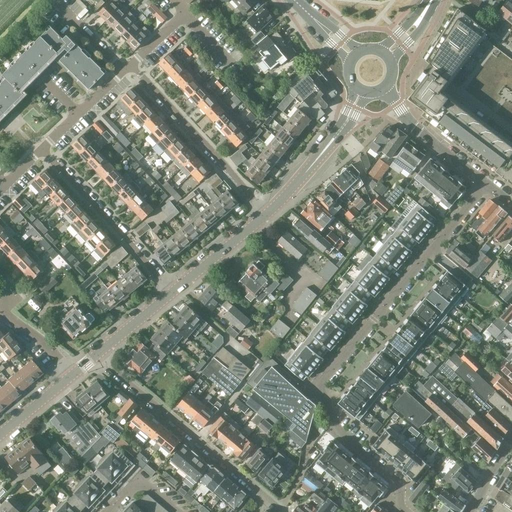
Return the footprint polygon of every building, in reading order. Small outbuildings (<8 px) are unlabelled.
[(118,0),(111,0),(99,13),(106,20),(119,8),(123,4),(118,0)] [(233,0),(239,6),(238,8),(243,14),(257,2),(255,0),(233,0)] [(511,13),(511,2),(509,0),(508,0),(498,13),(507,20),(511,13)] [(151,12),(155,16),(159,11),(152,3),(149,6),(153,10),(151,12)] [(257,32),(273,17),(263,6),(247,21),(257,32)] [(126,15),(119,8),(106,20),(113,28),(126,15)] [(414,91),(408,99),(424,111),(421,115),(502,177),(508,181),(511,184),(511,59),(482,36),(487,30),(458,8),(426,61),(433,66),(428,74),(424,70),(410,88),(414,91)] [(159,11),(155,16),(159,19),(160,18),(164,21),(167,18),(159,11)] [(130,12),(126,15),(113,28),(121,35),(133,22),(137,19),(130,12)] [(133,22),(121,35),(128,42),(141,30),(140,29),(133,22)] [(68,43),(51,26),(3,75),(7,78),(0,85),(0,119),(24,95),(20,91),(55,56),(89,90),(105,73),(101,69),(101,68),(76,43),(76,44),(71,39),(68,43)] [(144,26),(140,29),(141,30),(128,42),(135,50),(151,34),(144,26)] [(234,32),(229,26),(225,30),(230,35),(234,32)] [(256,45),(265,36),(261,31),(252,40),(256,45)] [(301,67),(301,68),(304,65),(297,57),(297,56),(295,53),(296,53),(292,49),(296,45),(292,40),(285,46),(283,43),(284,42),(284,40),(283,39),(277,31),(269,38),(268,35),(257,45),(266,56),(262,59),(271,70),(279,63),(281,65),(288,59),(290,62),(294,59),(301,67)] [(179,44),(187,53),(192,49),(184,40),(179,44)] [(177,55),(174,57),(170,53),(159,63),(167,72),(181,59),(177,55)] [(169,77),(174,81),(186,70),(182,66),(186,62),(182,58),(181,59),(167,72),(170,75),(169,77)] [(284,88),(287,91),(302,105),(298,109),(309,118),(322,106),(323,108),(325,108),(327,107),(328,106),(327,103),(325,101),(330,97),(331,98),(333,97),(333,96),(334,95),(334,94),(334,93),(333,93),(333,92),(330,89),(332,87),(327,81),(328,80),(322,74),(320,76),(315,70),(311,73),(307,68),(304,68),(304,65),(301,68),(301,70),(304,71),(308,75),(296,85),(293,81),(284,88)] [(189,67),(186,70),(174,81),(178,86),(179,85),(183,89),(197,75),(189,67)] [(183,89),(190,97),(201,87),(197,83),(202,78),(199,74),(197,75),(183,89)] [(201,87),(190,97),(190,99),(193,102),(195,102),(198,105),(213,92),(208,87),(205,90),(201,87)] [(132,89),(121,99),(125,103),(120,107),(124,111),(129,107),(140,97),(132,89)] [(221,100),(213,92),(198,105),(206,114),(221,100)] [(129,107),(124,111),(129,116),(133,112),(137,115),(148,105),(140,97),(129,107)] [(206,114),(214,122),(228,108),(221,100),(206,114)] [(148,105),(137,115),(133,119),(141,127),(145,124),(144,123),(155,113),(148,105)] [(228,108),(214,122),(222,130),(236,117),(228,108)] [(311,120),(309,118),(298,109),(290,118),(304,129),(311,120)] [(270,117),(272,119),(278,113),(275,110),(270,117)] [(144,123),(145,124),(152,132),(163,122),(155,113),(144,123)] [(112,123),(104,114),(100,119),(108,127),(112,123)] [(243,124),(236,117),(222,130),(229,138),(246,123),(245,123),(243,124)] [(270,117),(264,123),(267,125),(272,119),(270,117)] [(290,118),(283,128),(296,139),(304,129),(290,118)] [(97,121),(93,125),(98,131),(100,133),(105,129),(97,121)] [(163,122),(152,132),(153,132),(149,136),(157,144),(171,131),(163,122)] [(108,127),(116,136),(120,131),(112,123),(108,127)] [(246,123),(229,138),(237,147),(248,137),(244,132),(249,127),(246,123)] [(275,137),(289,148),(296,139),(283,128),(278,124),(274,128),(279,132),(275,137)] [(381,151),(395,133),(387,127),(381,135),(379,134),(369,148),(379,155),(382,151),(381,151)] [(263,131),(260,129),(255,135),(257,137),(263,131)] [(391,158),(407,136),(397,129),(397,130),(395,133),(381,151),(382,151),(391,158)] [(164,152),(179,139),(171,131),(157,144),(164,152)] [(117,139),(122,144),(127,139),(122,134),(117,139)] [(83,135),(72,145),(79,153),(90,143),(83,135)] [(257,137),(255,135),(249,141),(252,144),(257,137)] [(275,137),(268,146),(281,157),(289,148),(275,137)] [(130,143),(127,139),(122,144),(126,148),(130,143)] [(172,161),(187,147),(179,139),(164,152),(172,161)] [(98,151),(91,143),(90,143),(79,153),(87,162),(98,151)] [(413,171),(424,156),(407,143),(393,162),(410,174),(413,170),(413,171)] [(274,166),(281,157),(268,146),(260,155),(274,166)] [(180,169),(194,155),(187,147),(172,161),(180,169)] [(241,153),(239,150),(230,158),(233,162),(243,154),(241,153)] [(95,170),(106,159),(98,151),(87,162),(95,170)] [(237,166),(246,159),(243,154),(233,162),(237,166)] [(367,154),(360,157),(365,172),(371,166),(367,154)] [(194,155),(180,169),(187,177),(191,174),(202,164),(194,155)] [(266,175),(274,166),(260,155),(256,160),(252,157),(248,161),(249,161),(266,175)] [(423,186),(440,165),(439,165),(431,158),(414,178),(423,186)] [(106,159),(95,170),(103,178),(114,168),(106,159)] [(369,174),(378,181),(389,166),(379,159),(369,174)] [(258,185),(266,175),(249,161),(246,164),(250,168),(245,173),(258,185)] [(202,164),(191,174),(199,182),(210,172),(202,164)] [(339,175),(354,190),(357,188),(359,188),(363,184),(360,178),(358,176),(359,176),(359,173),(351,165),(348,168),(347,168),(345,168),(344,168),(342,171),(342,173),(339,175)] [(449,173),(440,165),(423,186),(432,193),(449,173)] [(108,184),(111,187),(122,176),(114,168),(103,178),(103,179),(103,181),(106,184),(108,184)] [(34,179),(31,183),(39,192),(53,178),(45,169),(34,179)] [(126,173),(122,176),(111,187),(119,195),(130,184),(134,181),(126,173)] [(449,173),(432,193),(440,200),(439,201),(440,201),(458,180),(457,180),(449,173)] [(207,185),(208,187),(219,178),(215,174),(205,182),(207,185)] [(347,190),(351,194),(354,190),(339,175),(337,177),(335,177),(332,180),(332,182),(343,194),(347,190)] [(39,192),(38,193),(42,197),(47,193),(50,197),(61,186),(53,178),(39,192)] [(208,187),(212,191),(229,212),(239,204),(228,190),(222,195),(216,188),(222,182),(219,178),(208,187)] [(467,187),(458,180),(440,201),(449,209),(458,198),(458,199),(459,197),(460,198),(466,192),(465,191),(466,189),(465,189),(467,187)] [(201,190),(207,185),(205,182),(198,187),(201,190)] [(343,194),(332,182),(332,183),(329,183),(327,185),(327,188),(324,190),(339,205),(342,202),(339,198),(343,194)] [(378,183),(373,189),(381,196),(386,190),(378,183)] [(123,200),(126,203),(138,193),(130,184),(119,195),(118,197),(122,201),(123,200)] [(61,186),(50,197),(58,205),(69,195),(61,186)] [(388,202),(392,205),(404,190),(401,187),(388,202)] [(333,216),(342,207),(339,205),(324,190),(322,192),(320,192),(317,195),(317,197),(316,197),(318,199),(316,201),(330,213),(333,216)] [(214,202),(209,206),(220,219),(229,212),(212,191),(208,194),(214,202)] [(126,203),(134,212),(146,201),(138,193),(126,203)] [(69,195),(58,205),(66,214),(77,203),(69,195)] [(18,196),(13,202),(20,210),(29,201),(25,197),(22,200),(18,196)] [(359,210),(361,208),(366,203),(363,200),(360,196),(352,204),(356,207),(359,210)] [(379,196),(373,203),(385,213),(391,206),(379,196)] [(324,226),(326,228),(335,218),(333,216),(330,213),(316,201),(314,199),(313,200),(311,200),(309,202),(310,204),(307,207),(312,212),(314,212),(327,223),(324,226)] [(488,217),(497,206),(490,200),(479,213),(482,216),(478,220),(477,219),(470,227),(476,231),(488,217)] [(32,204),(29,201),(20,210),(23,213),(32,204)] [(154,210),(146,201),(134,212),(142,220),(154,210)] [(174,205),(170,201),(161,209),(164,213),(174,205)] [(77,203),(66,214),(74,222),(85,212),(77,203)] [(413,208),(406,217),(427,235),(430,231),(434,225),(430,221),(433,217),(418,204),(414,208),(413,208)] [(177,210),(175,207),(174,205),(164,213),(168,217),(170,215),(177,210)] [(502,220),(507,214),(508,213),(499,205),(498,206),(497,206),(488,217),(496,224),(501,219),(502,220)] [(190,210),(193,214),(188,218),(191,221),(202,234),(211,227),(197,211),(194,206),(190,210)] [(201,207),(197,211),(211,227),(220,219),(209,206),(204,210),(201,207)] [(312,212),(307,207),(302,213),(323,232),(326,228),(324,226),(327,223),(314,212),(312,212)] [(358,213),(354,209),(353,207),(347,212),(353,218),(358,213)] [(13,220),(16,218),(20,213),(17,210),(10,217),(13,220)] [(170,215),(172,218),(179,212),(177,210),(170,215)] [(74,222),(70,225),(78,234),(93,220),(85,212),(74,222)] [(20,213),(16,218),(13,220),(16,224),(18,222),(19,223),(24,218),(20,213)] [(500,243),(511,228),(511,218),(509,216),(492,236),(500,243)] [(293,225),(323,252),(325,249),(330,253),(334,248),(300,217),(298,219),(295,219),(293,222),(293,224),(293,225)] [(399,227),(395,231),(411,244),(415,240),(419,244),(424,238),(427,235),(406,217),(398,226),(399,227)] [(488,217),(476,231),(476,232),(475,233),(483,240),(493,228),(494,230),(498,226),(496,224),(488,217)] [(93,220),(78,234),(86,242),(100,228),(93,220)] [(191,221),(181,229),(192,242),(202,234),(191,221)] [(151,228),(147,224),(136,232),(140,237),(151,228)] [(158,225),(152,230),(155,233),(161,228),(158,225)] [(29,237),(31,234),(36,230),(33,227),(25,234),(29,237)] [(100,228),(86,242),(94,250),(108,237),(100,228)] [(4,229),(0,232),(0,246),(1,247),(11,237),(4,229)] [(181,229),(172,236),(183,250),(192,242),(181,229)] [(52,243),(57,238),(51,231),(45,236),(52,243)] [(391,235),(384,244),(405,261),(408,258),(407,258),(412,252),(407,248),(411,244),(395,231),(392,235),(391,235)] [(306,250),(307,249),(287,232),(286,232),(287,232),(279,242),(278,241),(278,242),(298,259),(306,250)] [(331,232),(325,239),(333,246),(339,239),(331,232)] [(165,236),(160,240),(174,257),(183,250),(172,236),(168,240),(165,236)] [(11,237),(1,247),(9,256),(20,245),(11,237)] [(108,237),(94,250),(101,259),(116,245),(108,237)] [(47,251),(51,247),(43,238),(39,243),(47,251)] [(157,243),(160,247),(154,251),(165,265),(174,257),(160,240),(157,243)] [(473,260),(461,249),(457,245),(459,243),(455,240),(446,252),(466,269),(473,260)] [(476,248),(468,242),(465,245),(473,252),(476,248)] [(376,253),(377,254),(373,258),(389,271),(392,266),(397,270),(402,265),(405,261),(384,244),(376,253)] [(16,264),(27,254),(20,245),(9,256),(12,259),(12,261),(15,264),(16,264)] [(124,250),(120,246),(109,255),(111,257),(113,259),(124,250)] [(61,253),(67,260),(71,256),(65,249),(61,253)] [(113,259),(114,260),(117,263),(128,254),(124,250),(113,259)] [(481,250),(473,260),(466,269),(477,278),(492,260),(481,250)] [(24,272),(35,262),(27,254),(16,264),(24,272)] [(50,263),(54,267),(63,260),(59,255),(50,263)] [(71,256),(67,260),(73,266),(78,262),(71,256)] [(369,262),(362,271),(383,288),(386,285),(385,285),(390,279),(385,275),(389,271),(373,258),(370,262),(369,262)] [(58,271),(62,267),(67,273),(71,269),(63,260),(54,267),(58,271)] [(327,282),(338,268),(329,260),(317,274),(327,282)] [(254,279),(263,288),(270,294),(276,287),(282,292),(291,282),(285,276),(279,283),(274,280),(273,281),(261,271),(265,267),(259,261),(255,265),(254,264),(246,273),(253,280),(254,279)] [(35,262),(24,272),(32,281),(43,271),(35,262)] [(126,274),(137,288),(147,279),(136,266),(126,274)] [(83,277),(88,272),(83,267),(79,271),(83,277)] [(94,272),(97,275),(103,270),(100,267),(94,272)] [(355,280),(351,285),(367,298),(370,293),(375,297),(380,291),(380,292),(383,288),(362,271),(354,280),(355,280)] [(469,288),(448,271),(440,280),(461,297),(469,288)] [(88,278),(88,279),(90,281),(97,275),(94,272),(88,278)] [(261,291),(263,288),(254,279),(253,280),(246,273),(246,274),(239,282),(246,289),(247,288),(250,291),(249,292),(245,296),(251,302),(255,297),(260,302),(266,295),(261,291)] [(117,282),(128,295),(137,288),(126,274),(117,282)] [(44,294),(58,282),(52,275),(39,288),(44,294)] [(461,297),(440,280),(440,281),(433,289),(453,305),(460,297),(461,297)] [(511,300),(511,280),(511,281),(499,297),(508,305),(511,300)] [(128,295),(117,282),(113,286),(110,282),(105,286),(119,303),(128,295)] [(347,288),(339,298),(361,315),(363,312),(363,311),(368,306),(363,302),(367,298),(351,285),(348,289),(347,288)] [(119,303),(105,286),(97,293),(93,288),(87,293),(91,298),(92,297),(104,312),(109,309),(110,310),(119,303)] [(210,286),(199,299),(212,310),(218,303),(223,306),(229,311),(225,315),(242,330),(251,320),(233,305),(233,306),(224,298),(210,286)] [(299,297),(304,301),(312,291),(307,287),(299,297)] [(359,420),(365,426),(475,293),(469,288),(461,297),(460,297),(453,305),(446,314),(447,314),(446,315),(439,323),(432,332),(432,333),(431,332),(424,341),(417,349),(410,358),(403,367),(396,376),(388,385),(381,394),(373,402),(367,411),(359,420)] [(453,305),(433,289),(426,297),(426,298),(446,315),(447,314),(446,314),(453,305)] [(304,301),(309,305),(317,295),(312,291),(304,301)] [(305,310),(309,305),(304,301),(299,297),(295,302),(305,310)] [(332,307),(329,311),(345,324),(348,320),(353,324),(357,318),(358,318),(361,315),(339,298),(332,307)] [(439,323),(446,315),(426,298),(419,306),(439,323)] [(295,302),(292,306),(292,307),(301,315),(305,310),(295,302)] [(511,320),(511,305),(510,304),(499,316),(508,324),(509,324),(511,320)] [(65,308),(55,317),(59,321),(58,322),(63,328),(64,327),(67,330),(66,331),(73,338),(81,331),(82,332),(91,324),(90,323),(93,320),(93,319),(89,313),(87,313),(85,315),(76,306),(69,313),(65,308)] [(182,311),(179,315),(195,329),(196,329),(198,325),(203,328),(207,323),(187,306),(186,307),(185,306),(181,310),(182,311)] [(439,323),(419,306),(411,315),(432,332),(439,323)] [(257,311),(254,316),(258,319),(262,315),(257,311)] [(325,315),(317,324),(338,342),(341,339),(341,338),(346,332),(341,329),(345,324),(329,311),(325,316),(325,315)] [(195,329),(179,315),(176,318),(174,317),(171,322),(172,323),(171,324),(187,338),(191,334),(195,337),(199,332),(196,329),(195,329)] [(432,333),(432,332),(411,315),(411,316),(404,324),(424,341),(431,332),(432,333)] [(511,335),(504,329),(508,324),(499,316),(498,316),(487,329),(506,345),(511,338),(511,335)] [(270,330),(275,335),(284,324),(279,319),(270,330)] [(188,339),(187,338),(171,324),(168,321),(167,322),(166,321),(162,326),(163,327),(159,331),(176,345),(180,340),(184,343),(188,339)] [(471,324),(480,332),(482,329),(478,326),(473,322),(471,324)] [(281,340),(290,329),(284,324),(275,335),(281,340)] [(310,334),(307,338),(322,351),(326,347),(331,351),(335,345),(336,345),(338,342),(317,324),(310,334)] [(417,349),(424,341),(404,324),(397,333),(417,349)] [(463,331),(481,347),(486,341),(468,325),(463,331)] [(176,345),(159,331),(156,334),(155,333),(152,337),(153,338),(152,339),(168,354),(172,349),(176,352),(180,348),(176,345)] [(3,336),(0,338),(0,351),(1,351),(0,351),(14,340),(8,332),(3,336)] [(410,358),(417,349),(397,333),(390,342),(410,358)] [(303,342),(295,351),(316,369),(319,365),(324,359),(319,356),(322,351),(307,338),(303,343),(303,342)] [(0,351),(1,351),(7,359),(9,358),(12,361),(20,355),(17,351),(21,348),(14,340),(0,351)] [(132,367),(141,374),(157,356),(162,360),(161,360),(162,361),(166,355),(152,342),(147,348),(140,343),(125,361),(126,363),(125,364),(129,367),(130,366),(132,368),(132,367)] [(403,367),(410,358),(390,342),(383,350),(382,350),(403,367)] [(218,361),(227,351),(222,347),(214,358),(218,361)] [(396,376),(403,367),(382,350),(375,359),(396,376)] [(223,365),(232,355),(227,351),(218,361),(223,365)] [(288,361),(285,365),(284,365),(288,368),(288,369),(300,378),(304,374),(308,378),(313,372),(314,372),(316,369),(295,351),(288,360),(288,361)] [(467,352),(461,358),(475,372),(481,366),(467,352)] [(462,379),(474,391),(485,402),(488,400),(511,422),(511,421),(511,405),(480,376),(479,376),(455,353),(445,363),(451,368),(458,375),(462,379)] [(223,365),(228,369),(236,359),(232,355),(223,365)] [(284,415),(291,421),(309,399),(308,399),(294,386),(298,382),(269,356),(246,383),(253,389),(256,391),(284,415)] [(242,380),(228,369),(223,365),(218,361),(214,358),(207,365),(202,372),(230,395),(242,380)] [(228,369),(242,380),(251,370),(236,359),(228,369)] [(388,385),(396,376),(375,359),(368,368),(388,385)] [(23,367),(34,380),(42,373),(31,360),(23,367)] [(444,362),(439,368),(452,381),(458,375),(451,368),(445,363),(444,362)] [(502,370),(511,379),(511,364),(509,362),(502,370)] [(23,367),(15,373),(26,387),(34,380),(23,367)] [(388,385),(368,368),(367,368),(368,368),(361,377),(381,394),(388,385)] [(18,393),(26,387),(15,373),(7,380),(8,381),(18,393)] [(183,382),(189,387),(195,380),(189,375),(183,382)] [(497,449),(503,438),(475,413),(471,418),(463,411),(468,406),(459,398),(458,399),(433,376),(424,386),(449,409),(451,407),(467,422),(497,449)] [(373,402),(381,394),(361,377),(353,386),(373,402)] [(511,402),(511,385),(502,377),(494,386),(511,402)] [(204,381),(200,378),(196,384),(199,387),(204,381)] [(465,424),(449,409),(424,386),(417,380),(410,388),(458,431),(457,432),(464,438),(472,429),(465,423),(465,424)] [(1,388),(12,401),(20,394),(18,393),(8,381),(1,388)] [(89,390),(87,390),(99,404),(109,396),(97,382),(93,386),(91,385),(88,388),(89,390)] [(185,413),(197,398),(193,394),(199,387),(196,384),(177,406),(180,408),(180,410),(183,412),(185,412),(185,413)] [(1,388),(0,386),(0,403),(4,408),(12,401),(1,388)] [(373,402),(353,386),(347,394),(346,394),(367,411),(373,402)] [(194,420),(209,401),(216,392),(213,389),(202,402),(197,398),(185,413),(186,413),(187,415),(189,417),(191,417),(194,420)] [(99,404),(87,390),(77,399),(88,413),(99,404)] [(117,396),(126,403),(130,398),(121,390),(117,396)] [(268,434),(284,415),(256,391),(245,403),(260,416),(259,417),(257,415),(252,421),(267,434),(268,433),(268,434)] [(504,436),(510,425),(485,402),(474,391),(470,395),(482,406),(483,405),(484,406),(478,412),(484,417),(504,436)] [(431,415),(406,392),(394,405),(419,428),(431,415)] [(359,420),(367,411),(346,394),(338,403),(348,411),(346,413),(353,419),(355,417),(359,420)] [(113,418),(109,424),(102,433),(114,443),(115,441),(119,437),(124,430),(116,424),(122,417),(126,420),(138,406),(137,405),(137,403),(135,401),(133,401),(130,398),(126,403),(113,418)] [(292,430),(298,435),(306,442),(308,435),(311,423),(313,417),(316,405),(312,402),(309,399),(291,421),(296,425),(292,430)] [(209,401),(194,420),(194,422),(197,424),(199,424),(203,427),(222,405),(217,401),(214,405),(209,401)] [(242,402),(238,408),(245,413),(249,408),(242,402)] [(140,429),(151,416),(147,413),(147,411),(145,409),(143,409),(142,408),(131,422),(140,429)] [(60,413),(52,420),(58,427),(60,426),(66,433),(72,428),(85,444),(79,449),(79,452),(82,455),(91,448),(101,437),(89,423),(84,427),(70,411),(67,414),(66,413),(63,416),(60,413)] [(218,438),(230,424),(233,420),(225,413),(209,431),(210,432),(209,433),(212,436),(213,435),(217,439),(218,438)] [(105,420),(109,424),(113,418),(109,415),(105,420)] [(150,437),(161,424),(160,423),(159,421),(157,419),(156,419),(151,416),(140,429),(150,437)] [(226,445),(238,431),(230,424),(218,438),(226,445)] [(161,446),(172,433),(168,429),(167,428),(165,426),(164,426),(162,425),(151,438),(156,442),(152,448),(156,452),(161,446)] [(388,425),(385,429),(372,445),(381,453),(398,433),(388,425)] [(292,430),(287,435),(294,441),(298,435),(292,430)] [(238,431),(226,445),(234,452),(246,438),(238,431)] [(172,433),(161,446),(170,454),(181,441),(180,440),(180,438),(177,436),(176,436),(172,433)] [(390,460),(406,440),(398,433),(381,453),(390,460)] [(128,444),(119,437),(115,441),(124,449),(128,444)] [(246,438),(234,452),(234,453),(238,456),(237,458),(241,460),(241,459),(243,460),(255,446),(246,438)] [(472,446),(488,462),(495,452),(481,438),(472,446)] [(19,447),(18,447),(30,464),(31,463),(40,475),(51,466),(46,460),(46,459),(30,439),(19,447)] [(398,467),(415,447),(406,440),(390,460),(398,467)] [(316,463),(325,471),(343,449),(333,442),(331,441),(330,443),(328,441),(323,448),(325,449),(323,451),(325,452),(316,463)] [(185,443),(185,444),(171,460),(180,467),(193,452),(189,449),(188,446),(185,443)] [(137,452),(128,444),(124,449),(134,457),(137,452)] [(30,464),(18,447),(15,450),(6,457),(19,472),(30,464)] [(407,475),(424,454),(423,454),(415,447),(398,467),(407,474),(407,475)] [(107,454),(102,458),(124,478),(129,472),(125,468),(131,461),(117,448),(113,453),(112,451),(107,454)] [(351,456),(350,457),(342,450),(343,449),(325,471),(334,478),(351,456)] [(257,472),(269,458),(259,450),(247,464),(257,472)] [(142,468),(146,464),(141,459),(144,456),(140,452),(133,460),(142,468)] [(188,474),(202,458),(199,456),(196,455),(193,452),(180,467),(188,474)] [(273,459),(259,475),(267,481),(265,482),(270,486),(271,485),(273,486),(287,470),(280,465),(286,459),(279,453),(273,459)] [(430,466),(433,462),(424,454),(407,475),(416,482),(430,466)] [(334,478),(342,485),(360,464),(351,456),(334,478)] [(118,484),(124,478),(102,458),(99,462),(96,468),(98,469),(94,473),(108,486),(114,480),(118,484)] [(202,458),(188,474),(185,477),(194,485),(209,466),(205,463),(204,460),(202,458)] [(156,472),(146,464),(142,468),(151,476),(156,472)] [(360,464),(342,485),(343,486),(346,482),(354,489),(369,471),(369,470),(368,471),(360,465),(361,464),(360,464)] [(211,466),(210,467),(199,480),(202,483),(195,492),(199,495),(201,492),(219,471),(213,466),(211,466)] [(503,475),(511,481),(511,469),(508,467),(503,475)] [(452,478),(468,492),(477,482),(461,468),(452,478)] [(219,471),(201,492),(205,496),(210,490),(213,493),(226,477),(219,471)] [(360,500),(378,478),(369,471),(354,489),(363,496),(360,499),(360,500)] [(165,472),(162,476),(168,481),(172,477),(165,472)] [(314,484),(317,480),(306,472),(304,477),(314,484)] [(102,492),(108,486),(94,473),(90,477),(89,476),(84,478),(79,482),(101,502),(106,496),(102,492)] [(498,483),(511,493),(511,491),(511,481),(503,475),(498,483)] [(29,489),(35,483),(29,477),(23,484),(29,489)] [(178,482),(172,477),(168,481),(174,486),(178,482)] [(220,499),(233,483),(226,477),(213,493),(217,496),(214,499),(217,502),(220,499)] [(317,487),(304,478),(299,484),(312,494),(317,487)] [(378,478),(360,500),(369,507),(378,496),(380,497),(381,496),(383,497),(388,490),(387,489),(388,488),(377,479),(378,478)] [(314,484),(320,489),(323,485),(317,480),(314,484)] [(409,499),(414,503),(415,504),(429,486),(423,481),(420,484),(420,485),(409,499)] [(101,502),(79,482),(76,487),(73,492),(75,493),(71,498),(85,511),(91,505),(95,508),(101,502)] [(233,483),(220,499),(227,505),(240,489),(233,483)] [(503,504),(503,503),(511,493),(498,483),(491,494),(503,504)] [(181,487),(177,492),(183,497),(187,493),(181,487)] [(240,489),(227,505),(231,508),(227,511),(234,511),(247,497),(247,495),(240,489)] [(327,497),(317,489),(312,496),(322,504),(327,497)] [(445,504),(455,511),(461,511),(465,505),(464,505),(444,489),(438,498),(439,500),(445,504)] [(511,491),(511,493),(503,503),(503,504),(504,504),(509,508),(510,509),(511,510),(511,491)] [(143,507),(151,497),(146,493),(138,503),(143,507)] [(192,504),(195,500),(188,494),(185,498),(192,504)] [(143,507),(148,511),(156,501),(151,497),(143,507)] [(0,511),(19,511),(8,501),(10,499),(9,498),(7,501),(2,506),(0,503),(0,511)] [(83,511),(85,511),(71,498),(67,502),(66,500),(61,503),(56,507),(61,511),(83,511)] [(329,511),(330,511),(336,504),(328,498),(317,511),(329,511)] [(195,500),(192,504),(199,510),(202,506),(195,500)] [(148,511),(149,511),(154,511),(160,505),(156,501),(148,511)] [(127,507),(124,509),(127,511),(143,511),(133,502),(130,506),(127,507)]
